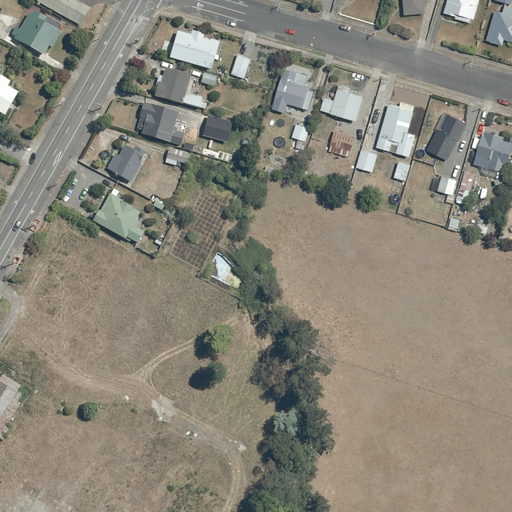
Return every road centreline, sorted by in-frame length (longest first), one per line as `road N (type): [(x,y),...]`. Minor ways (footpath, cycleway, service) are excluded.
road 1 (residential): [(511,91),(195,0)]
road 2 (secondary): [(0,249),(141,0)]
